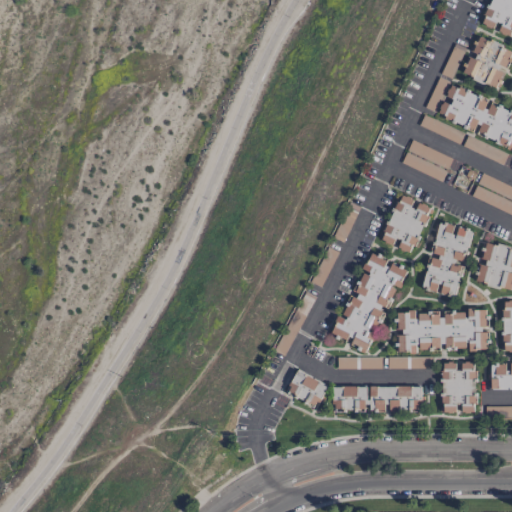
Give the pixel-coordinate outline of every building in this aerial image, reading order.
[(511,33),(511,0),(489,0),(479,23),(495,30),(495,31),(510,38),(511,33)] [(461,75),(497,89),(504,69),(506,70),(511,52),(511,49),(476,36),(461,75)] [(464,48),(454,43),(440,73),(450,78),(464,48)] [(511,147),(511,110),(449,85),(436,116),(511,147)] [(410,254),(430,208),(415,201),(399,194),(379,240),(410,254)] [(470,229),(436,222),(422,290),(456,297),(470,229)] [(511,247),(482,242),(478,263),(477,262),(474,283),(511,290),(511,287),(511,247)] [(365,353),(384,310),(385,311),(396,287),(398,288),(406,272),(385,262),(386,261),(369,253),(351,293),(349,292),(330,335),(347,343),(346,344),(365,353)] [(313,296),(303,292),(274,350),(284,355),(313,296)] [(500,351),(511,351),(511,301),(502,301),(500,351)] [(395,352),(441,350),(485,349),(485,331),(484,331),(483,308),(465,309),(465,310),(394,313),(395,352)] [(381,368),(380,357),(336,357),(337,369),(381,368)] [(387,369),(431,368),(431,357),(387,357),(387,369)] [(474,413),(474,362),(457,362),(440,362),(440,413),(474,413)] [(511,363),(490,363),(489,389),(511,389),(511,363)] [(285,393),(316,407),(327,385),(295,371),(285,393)] [(333,385),(332,411),(366,411),(366,386),(333,385)] [(369,386),(369,411),(421,410),(420,385),(369,386)] [(493,417),(511,416),(511,405),(492,407),(493,417)]
